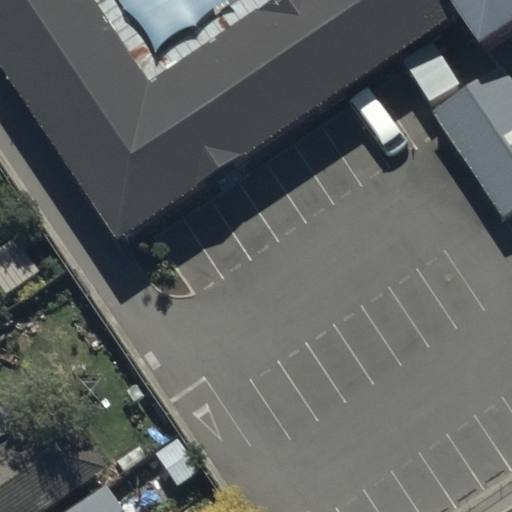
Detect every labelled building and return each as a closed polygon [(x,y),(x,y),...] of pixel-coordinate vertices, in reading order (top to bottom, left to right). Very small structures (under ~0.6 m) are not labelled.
[(130,0),(0,0),(0,74),(120,256),(454,37),(429,0),(279,0),(176,68),(130,0)] [(511,46),(511,0),(454,0),(494,59),(511,46)] [(511,71),(511,70),(437,117),(506,228),(511,224),(511,71)] [(0,511),(56,511),(115,474),(74,413),(0,461),(0,511)] [(123,511),(106,486),(65,511),(123,511)]
